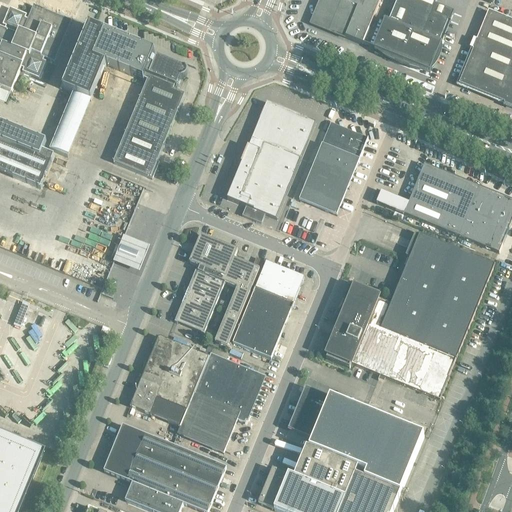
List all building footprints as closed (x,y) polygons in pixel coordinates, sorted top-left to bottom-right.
[(47,79),(71,22),(30,5),(29,7),(12,0),(0,0),(0,68),(3,70),(7,62),(47,79)] [(341,0),(321,0),(312,24),(345,38),(363,45),(381,0),(341,0)] [(442,46),(441,46),(442,44),(441,44),(445,35),(443,34),(448,21),(450,22),(454,13),(436,5),(437,0),(394,0),(387,18),(390,19),(389,23),(385,21),(373,50),(375,51),(374,52),(378,54),(382,57),(386,59),(390,61),(394,63),(398,65),(402,66),(406,68),(410,69),(415,71),(419,72),(423,73),(428,74),(428,72),(430,73),(431,71),(432,72),(433,71),(434,70),(435,69),(436,67),(437,65),(438,64),(439,62),(440,60),(441,58),(441,57),(441,56),(442,55),(442,54),(442,52),(442,50),(442,49),(442,46)] [(483,27),(459,85),(505,103),(511,85),(511,21),(489,12),(483,27)] [(153,59),(155,54),(89,27),(63,91),(74,95),(83,74),(100,81),(106,66),(144,81),(144,80),(148,82),(114,164),(151,179),(185,96),(173,91),(175,88),(177,89),(181,80),(182,80),(183,80),(184,80),(185,79),(186,79),(186,78),(187,78),(187,77),(187,76),(188,75),(187,74),(187,73),(187,72),(186,71),(185,70),(184,70),(157,59),(156,61),(153,59)] [(267,104),(248,153),(296,172),(316,124),(278,109),(267,104)] [(367,142),(330,127),(299,201),(337,217),(367,142)] [(0,172),(41,190),(54,157),(49,154),(46,160),(0,141),(0,172)] [(248,153),(229,201),(246,208),(242,217),(261,225),(265,216),(276,221),(296,172),(248,153)] [(480,188),(425,166),(404,216),(459,238),(480,189),(480,188)] [(459,238),(499,255),(511,223),(511,201),(480,189),(459,238)] [(133,238),(125,235),(114,261),(123,264),(131,267),(134,268),(137,270),(141,271),(152,245),(148,244),(142,241),(134,239),(133,238)] [(457,360),(495,266),(420,235),(391,305),(378,299),(367,327),(455,363),(456,360),(457,360)] [(260,271),(234,260),(238,251),(201,236),(190,264),(198,267),(176,323),(204,335),(224,284),(238,290),(216,344),(228,349),(260,271)] [(256,259),(254,265),(261,268),(263,262),(256,259)] [(294,305),(305,279),(266,263),(255,290),(294,305)] [(357,286),(335,339),(326,360),(349,370),(351,365),(367,327),(378,299),(380,295),(357,286)] [(253,294),(248,308),(233,345),(271,360),(292,310),(294,306),(294,305),(255,290),(253,294)] [(20,329),(29,305),(22,303),(13,326),(20,329)] [(34,327),(31,336),(43,340),(47,332),(34,327)] [(455,363),(367,327),(351,365),(440,401),(450,378),(449,378),(455,363)] [(108,336),(110,331),(103,328),(101,333),(108,336)] [(28,342),(37,350),(40,346),(31,338),(28,342)] [(180,429),(191,402),(209,359),(159,338),(130,408),(180,429)] [(211,355),(209,359),(191,402),(237,422),(245,424),(246,421),(263,379),(256,376),(257,374),(211,355)] [(305,389),(288,431),(293,433),(314,442),(310,451),(317,453),(358,470),(356,477),(400,495),(424,438),(365,414),(307,390),(305,389)] [(191,402),(180,429),(177,436),(184,439),(224,455),(237,422),(191,402)] [(198,511),(208,511),(226,469),(123,427),(104,473),(133,485),(125,502),(148,511),(181,511),(184,506),(198,511)] [(0,511),(23,511),(42,461),(0,445),(0,511)] [(298,472),(298,473),(295,479),(273,470),(272,472),(271,471),(270,475),(271,475),(258,505),(275,511),(393,511),(400,495),(356,477),(358,470),(317,453),(310,451),(307,449),(298,472)] [(422,449),(416,460),(423,463),(428,453),(422,449)]
